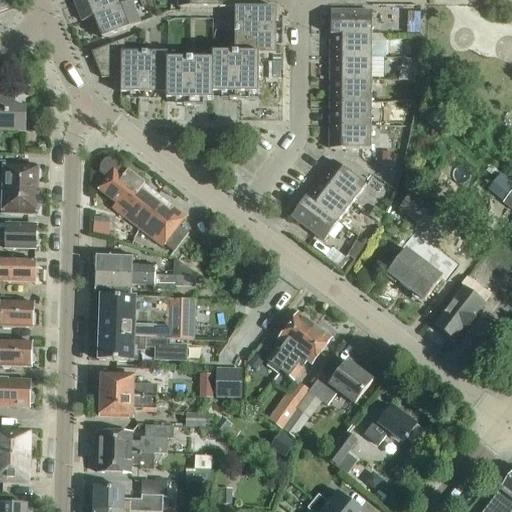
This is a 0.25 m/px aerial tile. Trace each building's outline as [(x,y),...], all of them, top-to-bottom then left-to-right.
[(0,0),(0,15),(16,9),(12,0),(0,0)] [(82,23),(94,19),(93,18),(120,8),(120,7),(117,0),(76,0),(74,1),(82,23)] [(145,0),(141,0),(139,1),(142,9),(148,7),(145,0)] [(220,0),(178,0),(179,9),(220,9),(220,0)] [(94,19),(102,40),(140,25),(131,3),(120,7),(120,8),(93,18),(94,19)] [(236,9),(235,55),(235,56),(259,56),(276,56),(276,39),(283,39),(283,27),(276,27),(277,10),(236,9)] [(331,13),(331,36),(372,36),(372,13),(331,13)] [(407,34),(420,35),(420,14),(407,14),(407,34)] [(331,36),(331,59),(372,59),(372,36),(331,36)] [(150,96),(166,96),(167,96),(167,61),(168,61),(168,54),(122,54),(117,44),(91,54),(102,80),(121,80),(121,95),(138,95),(138,102),(150,102),(150,96)] [(420,60),(420,48),(411,48),(410,60),(420,60)] [(213,55),(212,61),(213,61),(213,96),(230,96),(230,103),(241,103),(241,96),(259,96),(259,56),(235,56),(235,55),(213,55)] [(331,59),(331,82),(372,82),(372,59),(331,59)] [(404,60),(398,83),(414,83),(420,60),(410,60),(404,60)] [(167,96),(166,96),(166,102),(184,102),(184,109),(195,109),(196,102),(213,102),(213,96),(213,61),(212,61),(168,61),(167,61),(167,96)] [(331,82),(330,105),(371,106),(372,82),(331,82)] [(0,133),(25,135),(26,108),(15,108),(15,96),(0,95),(0,133)] [(330,105),(330,128),(371,129),(371,106),(330,105)] [(371,129),(330,128),(330,151),(371,151),(371,129)] [(383,154),(383,163),(392,163),(392,155),(383,154)] [(163,249),(164,247),(174,254),(189,235),(179,228),(186,218),(111,160),(111,161),(105,163),(101,168),(100,174),(100,175),(108,180),(98,192),(116,206),(112,210),(163,249)] [(334,163),(320,181),(352,206),(366,188),(334,163)] [(0,178),(0,191),(38,193),(38,182),(40,180),(40,174),(38,172),(38,168),(16,168),(12,166),(8,167),(4,167),(4,179),(0,178)] [(320,181),(306,200),(338,225),(352,206),(320,181)] [(38,193),(0,191),(0,204),(3,205),(3,216),(6,216),(10,218),(15,216),(37,217),(37,214),(39,212),(39,205),(37,203),(38,193)] [(398,212),(434,239),(448,219),(413,192),(398,212)] [(338,225),(306,200),(291,218),(324,243),(338,225)] [(374,210),(369,217),(379,224),(384,217),(374,210)] [(0,243),(6,244),(6,251),(9,251),(13,253),(17,251),(36,252),(36,249),(38,249),(39,240),(36,240),(37,227),(7,226),(6,231),(0,231),(0,243)] [(406,252),(388,275),(424,303),(442,281),(445,283),(458,267),(415,234),(403,250),(406,252)] [(348,258),(356,263),(366,246),(358,241),(348,258)] [(97,256),(97,275),(155,277),(156,267),(132,266),(133,257),(97,256)] [(35,262),(0,261),(0,281),(1,282),(1,284),(5,284),(8,286),(12,284),(35,285),(35,281),(37,279),(37,274),(35,272),(35,262)] [(174,261),(173,279),(176,279),(181,279),(181,278),(199,278),(174,261)] [(155,277),(97,275),(96,295),(131,296),(132,287),(150,287),(155,293),(175,293),(176,279),(173,279),(155,278),(155,277)] [(470,279),(452,302),(454,304),(435,328),(454,342),(463,330),(467,332),(476,320),(475,319),(492,296),(470,279)] [(11,304),(11,300),(0,299),(0,315),(0,316),(0,320),(0,328),(3,329),(3,331),(11,332),(11,329),(33,330),(33,327),(35,327),(36,317),(33,317),(34,305),(11,304)] [(101,299),(100,338),(169,341),(169,342),(194,343),(195,303),(168,302),(168,301),(101,299)] [(268,363),(281,373),(315,328),(309,324),(310,321),(304,316),(301,317),(298,315),(278,342),(285,347),(280,355),(276,352),(268,363)] [(315,328),(281,373),(294,382),(302,372),(299,369),(305,362),(312,367),(332,340),(329,338),(329,335),(323,331),(321,332),(315,328)] [(169,341),(100,338),(99,363),(112,363),(112,364),(127,364),(134,364),(134,352),(145,353),(145,349),(156,350),(155,362),(186,364),(187,348),(169,348),(169,342),(169,341)] [(0,368),(2,369),(3,371),(9,371),(11,369),(32,370),(32,366),(34,364),(34,359),(32,357),(33,345),(9,344),(10,340),(0,339),(0,368)] [(248,367),(256,373),(264,362),(256,356),(248,367)] [(355,407),(373,383),(348,363),(333,383),(323,375),(309,394),(321,404),(327,408),(338,394),(355,407)] [(216,401),(242,401),(242,371),(216,371),(216,401)] [(98,380),(98,387),(101,390),(100,398),(157,400),(157,390),(157,387),(134,387),(134,378),(101,377),(98,380)] [(0,407),(30,409),(30,406),(33,406),(33,396),(30,396),(31,384),(8,384),(8,380),(0,379),(0,407)] [(269,422),(282,432),(300,406),(287,397),(269,422)] [(97,409),(97,416),(100,419),(133,420),(133,411),(157,411),(157,400),(100,398),(100,406),(97,409)] [(379,448),(374,444),(385,431),(403,445),(406,441),(407,442),(408,441),(414,446),(424,433),(392,409),(379,426),(375,423),(364,438),(378,448),(379,448)] [(186,430),(212,431),(213,417),(186,416),(186,430)] [(215,429),(225,437),(232,427),(222,420),(215,429)] [(98,455),(154,456),(167,457),(167,442),(173,442),(174,430),(146,429),(145,440),(141,440),(141,444),(132,444),(132,435),(99,434),(99,437),(96,439),(96,447),(99,448),(98,455)] [(0,458),(31,459),(32,447),(29,447),(29,435),(10,435),(10,432),(0,432),(0,458)] [(296,446),(281,435),(270,450),(285,461),(296,446)] [(328,460),(338,468),(357,443),(346,436),(328,460)] [(154,456),(98,455),(98,461),(96,463),(95,471),(98,473),(98,475),(131,476),(131,467),(141,468),(140,472),(154,472),(154,456)] [(31,459),(0,458),(0,484),(9,485),(9,483),(28,483),(28,472),(31,472),(31,459)] [(186,485),(211,486),(211,473),(187,472),(186,485)] [(511,511),(511,476),(485,511),(511,511)] [(95,490),(94,511),(162,511),(163,500),(167,500),(167,485),(142,484),(141,503),(124,503),(124,491),(95,490)] [(221,491),(221,506),(232,506),(232,491),(221,491)] [(319,497),(313,504),(322,511),(359,511),(338,493),(328,505),(319,497)] [(0,511),(27,511),(28,507),(3,507),(4,499),(0,498),(0,511)]
